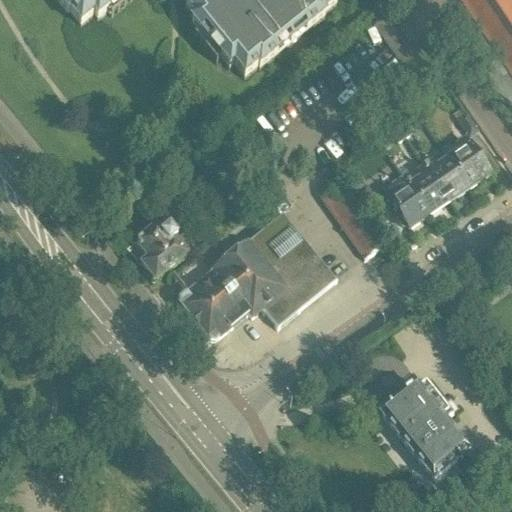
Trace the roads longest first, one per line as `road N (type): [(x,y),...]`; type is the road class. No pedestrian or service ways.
road 1 (residential): [(204,437),(511,221)]
road 2 (secondary): [(204,437),(0,181)]
road 3 (unknown): [(373,316),(313,220),(312,116)]
road 4 (residential): [(511,154),(401,0)]
